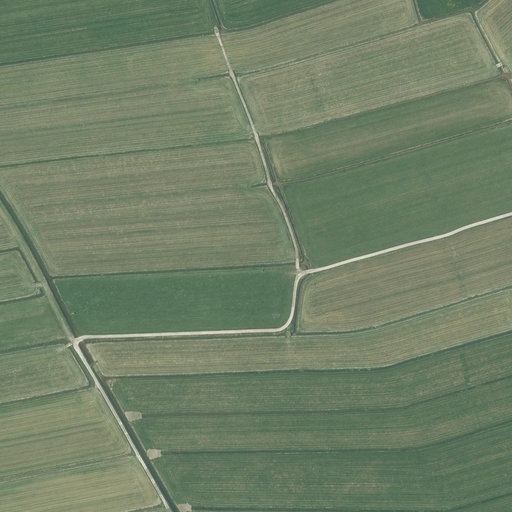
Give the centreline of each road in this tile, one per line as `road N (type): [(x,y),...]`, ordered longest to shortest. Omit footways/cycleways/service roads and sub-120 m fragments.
road 1 (track): [(287,324),(296,253),(202,0)]
road 2 (track): [(255,132),(472,75)]
road 3 (track): [(83,337),(274,331),(287,324),(288,338)]
road 4 (track): [(299,271),(511,213)]
road 5 (track): [(168,511),(73,343)]
road 6 (track): [(73,343),(0,207)]
